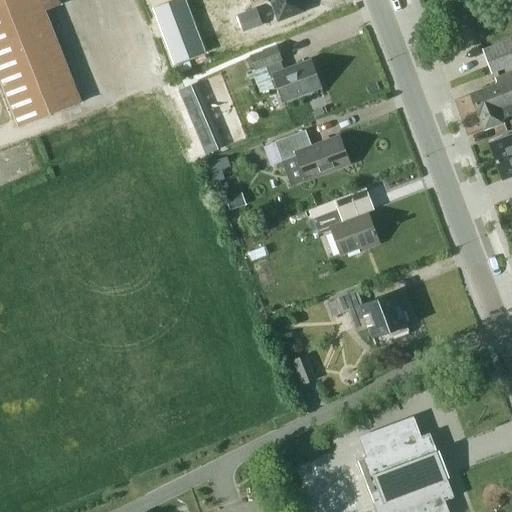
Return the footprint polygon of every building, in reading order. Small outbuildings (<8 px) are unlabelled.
[(60,5),(58,0),(0,0),(0,76),(20,127),(80,103),(44,11),(60,5)] [(185,0),(176,0),(155,8),(177,64),(206,53),(185,0)] [(267,0),(268,2),(272,0),(280,20),(304,11),(299,0),(267,0)] [(511,38),(483,50),(492,73),(511,65),(511,38)] [(276,46),(250,56),(255,69),(265,66),(274,90),(278,89),(283,102),(321,88),(311,60),(284,69),(280,60),(281,60),(276,46)] [(504,122),(502,118),(511,114),(511,70),(495,77),(497,83),(469,94),(478,116),(479,116),(485,129),(504,122)] [(224,148),(197,84),(179,91),(206,156),(224,148)] [(312,147),(305,131),(274,142),(282,162),(281,162),(291,187),(350,165),(339,136),(312,147)] [(511,134),(490,143),(504,179),(511,176),(511,134)] [(215,187),(219,199),(230,195),(226,183),(215,187)] [(226,200),(231,214),(247,208),(242,194),(226,200)] [(342,223),(337,210),(313,219),(319,235),(331,231),(340,256),(361,248),(362,251),(379,244),(376,234),(377,234),(375,230),(374,231),(368,213),(342,223)] [(361,304),(356,290),(335,298),(336,299),(327,303),(332,315),(341,312),(341,313),(348,310),(357,331),(369,326),(373,338),(391,331),(393,337),(409,331),(407,325),(408,325),(400,306),(403,305),(397,290),(361,304)] [(318,378),(308,354),(292,360),(302,385),(318,378)] [(411,416),(357,437),(366,460),(357,463),(375,511),(449,511),(444,499),(452,496),(429,437),(420,441),(411,416)]
